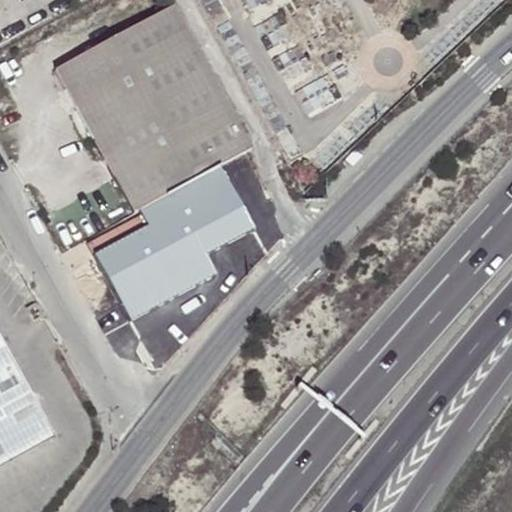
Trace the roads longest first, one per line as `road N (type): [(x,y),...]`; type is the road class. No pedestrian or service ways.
road 1 (motorway): [(468,251),(279,450),(232,511)]
road 2 (motorway): [(468,251),(273,511)]
road 3 (unclassified): [(146,444),(0,187)]
road 4 (unclassified): [(511,48),(312,242)]
road 5 (residential): [(312,242),(181,0)]
road 6 (motorway): [(338,511),(511,308)]
road 7 (unclassified): [(312,242),(146,444)]
road 8 (motorway): [(403,511),(511,353)]
